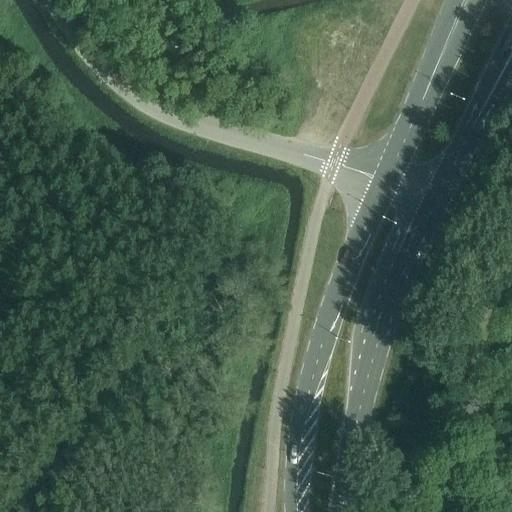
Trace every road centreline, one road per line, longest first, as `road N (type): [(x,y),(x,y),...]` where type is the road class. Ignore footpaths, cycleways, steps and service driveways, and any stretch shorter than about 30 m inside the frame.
road 1 (unclassified): [(384,181),(130,99),(48,0)]
road 2 (secondary): [(384,181),(305,386),(292,465),(294,511)]
road 3 (secondary): [(342,511),(359,408),(386,315),(439,197)]
road 4 (secondary): [(465,0),(384,181)]
road 5 (secondary): [(439,197),(507,65)]
